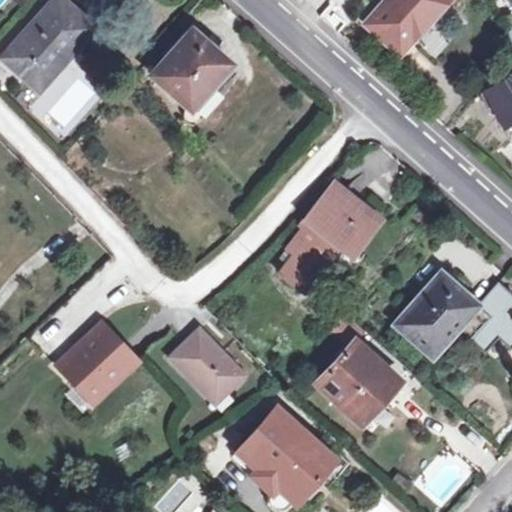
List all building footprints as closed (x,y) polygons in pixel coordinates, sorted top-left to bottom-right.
[(65,0),(58,0),(4,57),(39,90),(97,30),(65,0)] [(392,0),(371,24),(404,53),(454,0),(392,0)] [(213,58),(219,52),(194,28),(154,72),(190,106),(224,69),(213,58)] [(503,126),(511,121),(511,74),(505,82),(489,91),(503,126)] [(297,249),(289,260),(281,271),(304,290),(342,241),(354,250),(378,219),(351,198),(347,203),(327,189),(299,222),(304,225),(290,243),(297,249)] [(297,249),(290,243),(281,254),(289,260),(297,249)] [(459,328),(486,353),(500,338),(511,348),(511,292),(499,281),(479,305),(443,272),(397,324),(433,357),(459,328)] [(104,323),(59,367),(95,405),(141,361),(104,323)] [(198,329),(186,339),(206,358),(216,349),(198,329)] [(206,358),(186,339),(169,355),(206,394),(210,390),(215,389),(220,395),(241,375),(216,349),(206,358)] [(387,405),(402,388),(353,344),(318,383),(359,422),(379,400),(387,405)] [(236,456),(288,503),(331,457),(277,410),(236,456)] [(175,484),(156,509),(159,511),(192,511),(200,503),(175,484)]
